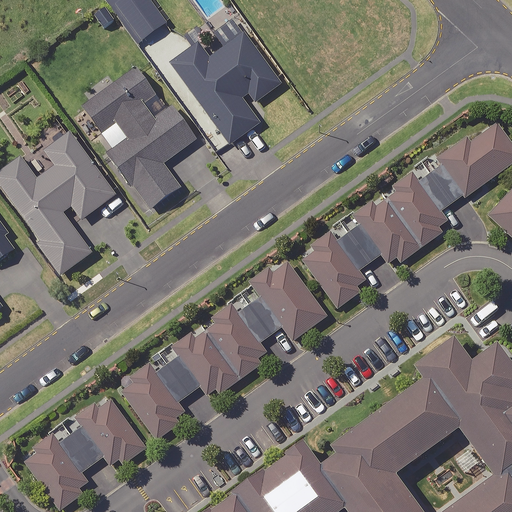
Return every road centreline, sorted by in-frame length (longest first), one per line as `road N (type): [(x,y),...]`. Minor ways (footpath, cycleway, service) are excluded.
road 1 (residential): [(490,37),(0,394)]
road 2 (residential): [(511,268),(461,266),(123,511)]
